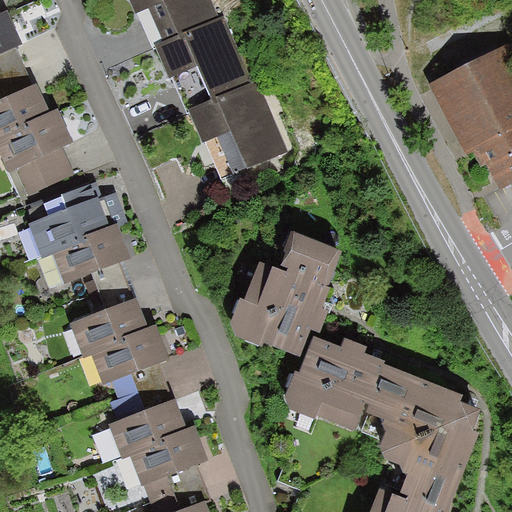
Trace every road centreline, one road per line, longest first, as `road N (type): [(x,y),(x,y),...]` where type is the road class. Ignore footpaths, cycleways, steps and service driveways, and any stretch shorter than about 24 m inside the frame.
road 1 (residential): [(252,511),(224,415),(231,392),(203,309),(185,304),(64,34),(73,15),(66,0)]
road 2 (secondary): [(320,0),(511,343)]
